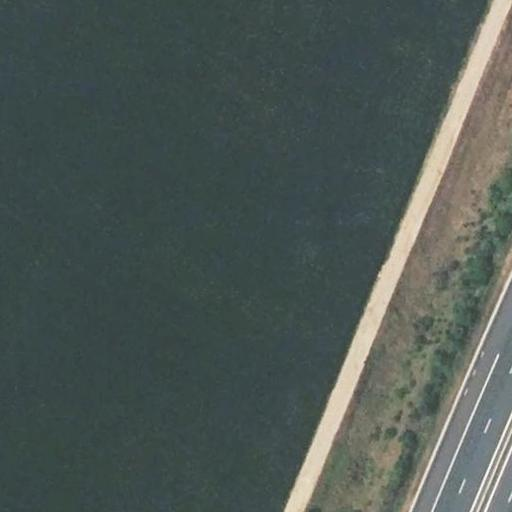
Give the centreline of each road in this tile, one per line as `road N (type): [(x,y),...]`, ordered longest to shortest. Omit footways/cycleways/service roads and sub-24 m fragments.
road 1 (track): [(297,511),(506,0)]
road 2 (motorway): [(511,358),(447,511)]
